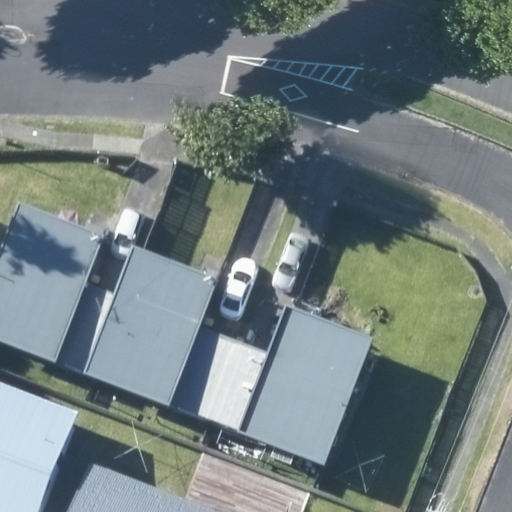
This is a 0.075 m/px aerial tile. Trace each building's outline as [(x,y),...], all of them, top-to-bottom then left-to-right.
[(86,379),(115,304),(84,292),(101,248),(19,215),(0,264),(0,351),(53,371),(55,367),(86,379)] [(208,426),(237,349),(233,348),(197,334),(214,290),(172,273),(140,260),(133,257),(115,304),(86,379),(85,385),(168,418),(171,412),(208,426)] [(237,349),(208,426),(240,438),(237,444),(322,477),(370,352),(334,338),(294,322),(289,321),(285,319),(268,362),(243,352),(237,349)] [(50,511),(84,425),(0,393),(0,511),(50,511)] [(198,511),(88,469),(71,511),(198,511)]
